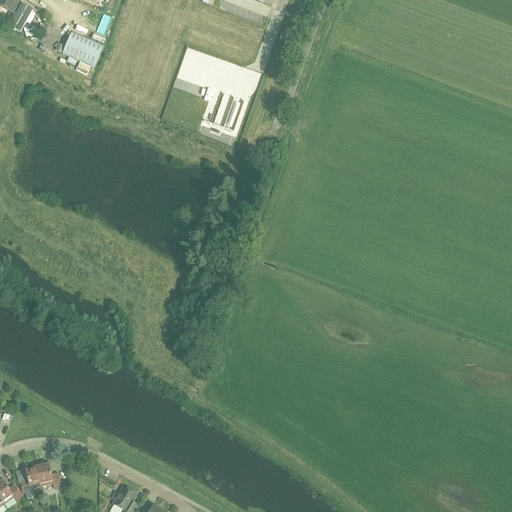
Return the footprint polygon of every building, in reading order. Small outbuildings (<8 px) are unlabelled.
[(0,0),(0,6),(14,14),(21,0),(0,0)] [(16,25),(13,30),(20,34),(33,10),(26,6),(22,3),(11,23),(16,25)] [(90,19),(86,29),(103,35),(106,25),(90,19)] [(62,55),(94,69),(104,45),(72,31),(62,55)] [(55,51),(61,53),(64,46),(58,44),(55,51)] [(110,71),(115,60),(110,57),(104,68),(110,71)] [(37,467),(41,487),(53,485),(54,489),(62,487),(58,473),(51,475),(48,464),(37,467)] [(25,494),(27,500),(31,499),(34,495),(34,492),(34,489),(41,487),(37,467),(25,470),(27,481),(20,483),(23,495),(25,494)] [(0,482),(0,499),(4,505),(14,498),(17,502),(23,497),(14,486),(8,490),(2,481),(0,482)] [(121,511),(134,511),(137,506),(132,503),(136,496),(123,488),(118,496),(115,493),(111,499),(115,501),(113,505),(122,511),(121,511)]
